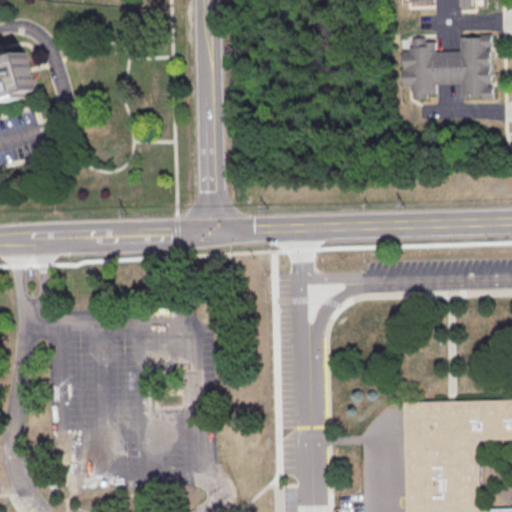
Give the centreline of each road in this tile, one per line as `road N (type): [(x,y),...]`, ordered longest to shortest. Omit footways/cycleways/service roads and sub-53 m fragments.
road 1 (tertiary): [(511,222),(215,232)]
road 2 (tertiary): [(215,232),(210,0)]
road 3 (tertiary): [(215,232),(45,238)]
